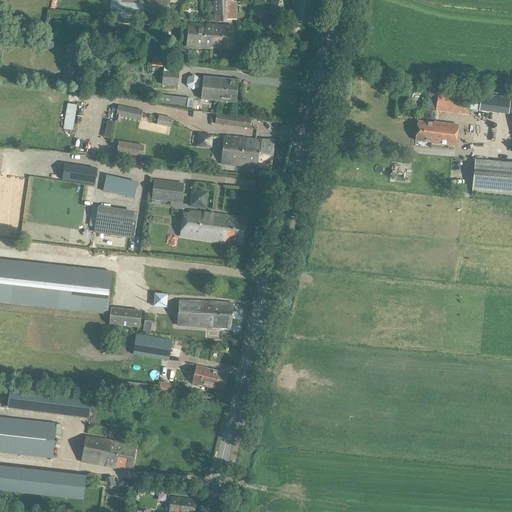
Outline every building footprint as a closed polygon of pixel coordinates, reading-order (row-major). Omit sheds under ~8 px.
[(111,0),(110,18),(141,20),(142,0),(111,0)] [(151,0),(142,0),(141,20),(150,20),(151,0)] [(166,0),(151,0),(150,20),(165,21),(166,0)] [(239,0),(215,0),(216,21),(236,20),(235,2),(239,2),(239,0)] [(285,0),(273,0),(270,14),(283,17),(287,4),(284,3),(285,0)] [(315,0),(298,0),(293,20),(309,25),(315,0)] [(20,30),(22,21),(10,19),(9,28),(20,30)] [(187,47),(212,49),(213,26),(188,24),(187,47)] [(233,27),(213,26),(212,49),(232,50),(233,27)] [(152,57),(151,66),(163,67),(164,58),(152,57)] [(179,72),(163,71),(162,85),(178,86),(179,72)] [(236,103),(239,81),(204,77),(201,100),(236,103)] [(436,110),(436,111),(449,112),(469,115),(469,112),(469,110),(470,108),(471,97),(438,93),(438,95),(436,110)] [(479,109),(478,111),(494,112),(508,114),(509,112),(510,99),(480,95),(480,98),(479,109)] [(78,99),(68,98),(63,129),(73,131),(78,99)] [(120,116),(141,120),(143,110),(114,106),(113,118),(119,119),(120,116)] [(222,125),(223,116),(216,115),(213,114),(212,124),(222,125)] [(157,117),(156,125),(171,127),(172,119),(157,117)] [(104,138),(110,139),(114,122),(108,121),(104,138)] [(434,124),(418,122),(415,141),(432,143),(432,144),(456,147),(458,126),(434,123),(434,124)] [(224,136),(221,163),(232,164),(271,169),(274,141),(257,139),(224,136)] [(142,158),(144,146),(118,142),(116,154),(142,158)] [(511,163),(475,160),(471,194),(511,197),(511,163)] [(62,180),(95,185),(97,169),(64,164),(62,180)] [(106,176),(103,191),(134,198),(137,182),(106,176)] [(154,180),(151,200),(182,203),(184,183),(154,180)] [(130,237),(134,213),(99,207),(95,231),(130,237)] [(190,211),(190,214),(184,213),(180,236),(243,246),(246,219),(190,211)] [(0,303),(108,315),(113,272),(60,267),(0,259),(0,303)] [(219,302),(179,301),(177,325),(206,327),(218,328),(231,329),(233,304),(219,302)] [(109,325),(140,328),(141,311),(111,308),(109,325)] [(136,335),(133,355),(169,360),(172,341),(136,335)] [(227,374),(196,366),(192,383),(223,391),(227,374)] [(161,382),(158,390),(169,394),(171,385),(161,382)] [(11,389),(8,405),(89,419),(91,402),(11,389)] [(0,452),(52,458),(56,424),(0,417),(0,452)] [(137,445),(87,436),(82,461),(126,470),(133,470),(137,445)] [(72,474),(69,499),(83,501),(86,476),(72,474)] [(114,477),(107,478),(108,486),(115,485),(114,477)] [(194,511),(196,500),(172,497),(169,511),(194,511)]
